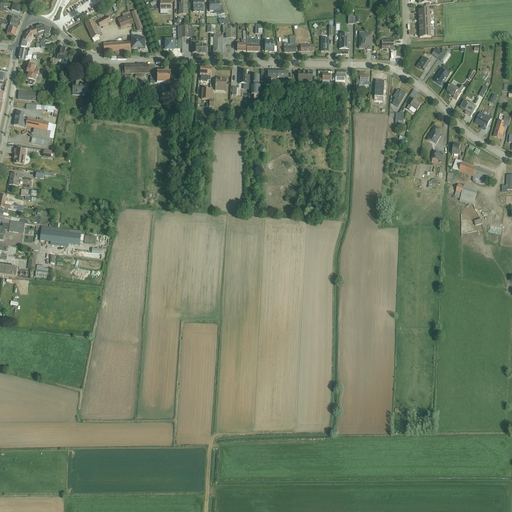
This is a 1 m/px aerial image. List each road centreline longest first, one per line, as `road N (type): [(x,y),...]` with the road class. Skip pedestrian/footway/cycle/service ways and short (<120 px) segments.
road 1 (residential): [(403,74),(379,66),(100,59),(56,25)]
road 2 (track): [(100,59),(101,120),(193,131)]
road 3 (residential): [(511,162),(462,130),(403,74)]
